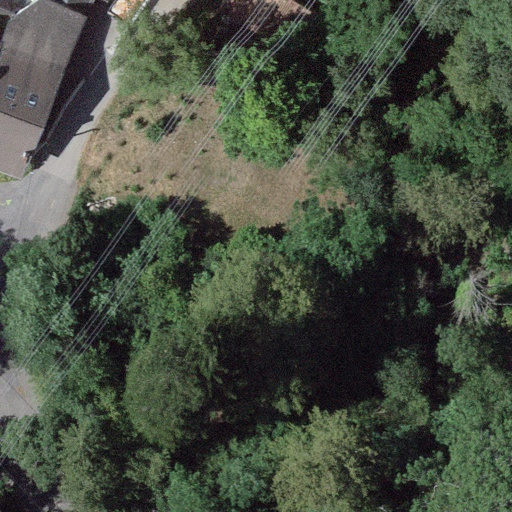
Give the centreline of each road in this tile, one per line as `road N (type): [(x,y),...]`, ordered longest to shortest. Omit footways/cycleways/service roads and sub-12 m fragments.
road 1 (track): [(471,0),(511,311)]
road 2 (unclassified): [(19,239),(6,298),(10,368),(35,468),(60,511)]
road 3 (unclassified): [(19,239),(154,0)]
